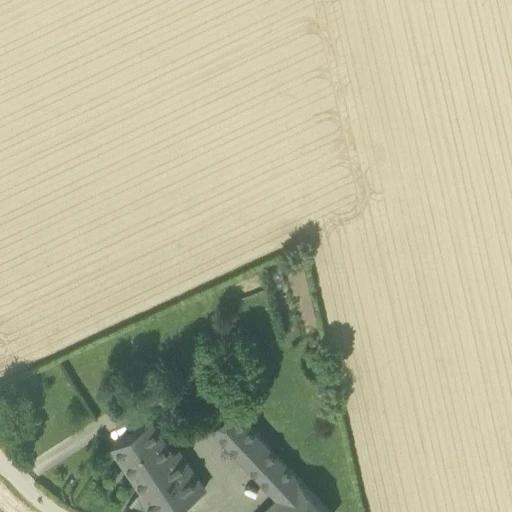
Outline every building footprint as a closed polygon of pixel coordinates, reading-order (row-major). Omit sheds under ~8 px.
[(215,426),(248,463),(267,447),(235,413),(215,426)] [(143,488),(158,511),(168,511),(203,489),(177,451),(172,455),(151,422),(115,445),(138,481),(143,488)] [(278,458),(267,447),(248,463),(259,474),(278,458)] [(328,511),(278,458),(259,474),(280,497),(263,511),(328,511)] [(158,511),(143,488),(127,508),(135,511),(150,511),(152,509),(154,511),(158,511)]
